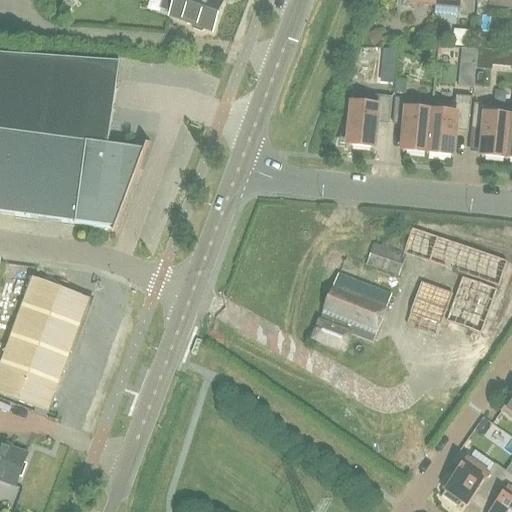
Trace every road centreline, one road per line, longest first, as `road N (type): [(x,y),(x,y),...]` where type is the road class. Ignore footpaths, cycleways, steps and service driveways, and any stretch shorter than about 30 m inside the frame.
road 1 (residential): [(109,511),(238,172)]
road 2 (unclassified): [(511,205),(238,172)]
road 3 (residential): [(511,351),(406,503)]
road 4 (residential): [(238,172),(302,0)]
